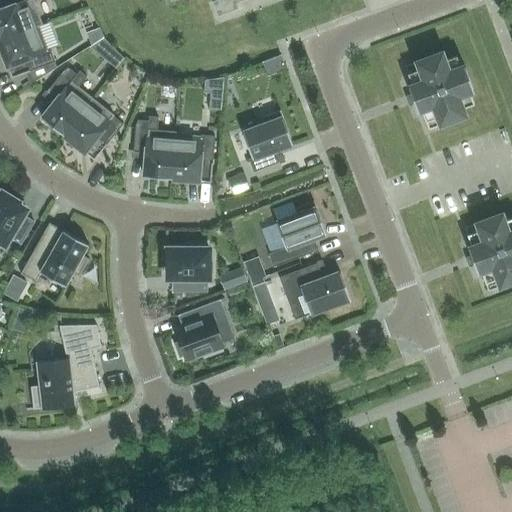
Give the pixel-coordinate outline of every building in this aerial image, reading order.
[(32,0),(7,0),(10,7),(0,10),(0,39),(37,26),(38,27),(42,25),(32,0)] [(229,5),(234,3),(241,0),(164,0),(166,4),(176,0),(213,0),(212,1),(217,15),(231,10),(229,5)] [(47,50),(38,27),(37,26),(0,39),(0,48),(3,58),(7,56),(10,65),(18,62),(22,74),(55,62),(50,49),(47,50)] [(442,52),(404,66),(411,85),(407,86),(417,112),(421,111),(428,130),(465,116),(458,97),(473,92),(464,65),(449,71),(442,52)] [(78,70),(75,74),(68,68),(63,71),(46,92),(56,99),(41,118),(62,135),(92,98),(77,86),(85,76),(78,70)] [(112,116),(113,114),(92,98),(62,135),(76,147),(79,144),(86,149),(91,143),(101,151),(123,124),(112,116)] [(275,151),(292,144),(280,111),(261,118),(263,125),(242,133),(251,158),(248,159),(253,172),(279,162),(275,151)] [(156,130),(158,117),(148,116),(148,121),(137,120),(135,126),(133,152),(145,153),(143,177),(171,179),(174,136),(175,137),(175,132),(156,130)] [(212,164),(214,136),(200,135),(200,139),(175,137),(174,136),(171,179),(189,181),(189,177),(198,178),(200,163),(212,164)] [(0,242),(4,246),(9,237),(20,244),(33,222),(22,216),(26,210),(17,205),(18,202),(1,192),(0,194),(0,242)] [(308,241),(325,234),(313,201),(294,208),(297,215),(275,223),(285,248),(268,254),(273,267),(312,252),(308,241)] [(511,230),(508,232),(504,221),(501,213),(464,227),(471,246),(467,248),(477,274),(481,272),(488,291),(511,282),(511,230)] [(40,239),(20,274),(35,283),(41,273),(64,287),(72,273),(78,276),(88,259),(82,256),(88,245),(63,231),(54,247),(40,239)] [(189,249),(165,249),(165,268),(167,268),(167,279),(172,279),(172,292),(206,292),(206,279),(209,279),(209,249),(205,249),(205,245),(189,245),(189,249)] [(340,272),(322,279),(317,264),(279,278),(294,320),(331,306),(332,309),(351,302),(340,272)] [(262,322),(280,316),(270,285),(252,291),(262,322)] [(183,355),(185,359),(223,345),(218,332),(228,324),(219,300),(186,312),(191,325),(174,331),(179,343),(175,344),(180,356),(183,355)] [(30,387),(33,410),(74,405),(72,393),(99,387),(90,350),(101,347),(96,325),(58,326),(66,359),(37,363),(39,386),(30,387)]
